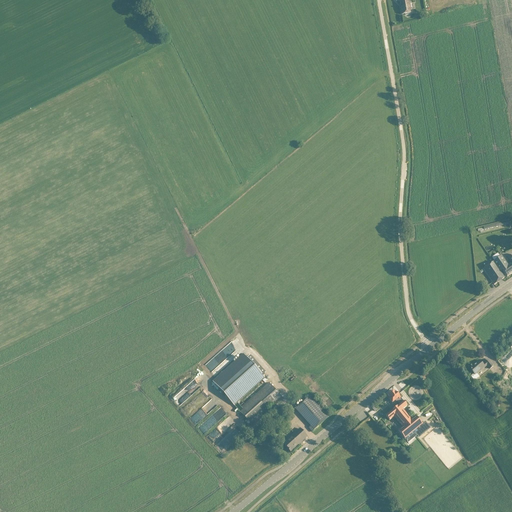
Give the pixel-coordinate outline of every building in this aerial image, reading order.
[(404,0),(400,1),(402,10),(401,10),(402,15),(405,14),(405,15),(406,16),(408,15),(408,14),(410,13),(410,9),(411,8),(409,0),(404,0)] [(484,228),(478,230),(478,231),(484,230),(485,230),(486,230),(492,228),(494,228),(502,226),(502,228),(505,227),(504,225),(509,224),(509,225),(509,226),(511,225),(510,222),(501,224),(501,223),(496,225),(491,226),(483,228),(484,228)] [(507,276),(511,272),(511,254),(509,257),(511,262),(511,263),(508,266),(502,256),(493,262),(500,272),(502,270),(507,276)] [(504,278),(500,272),(493,262),(483,269),(494,285),(504,278)] [(511,346),(498,358),(508,369),(511,365),(511,346)] [(212,382),(227,398),(238,410),(252,426),(282,398),(269,383),(241,407),(238,403),(263,381),(265,379),(243,354),(212,382)] [(472,365),(469,367),(470,369),(473,373),(474,374),(470,377),(474,382),(479,377),(477,374),(487,366),(489,369),(493,366),(492,365),(489,361),(485,364),(486,364),(483,366),(479,361),(473,366),(472,365)] [(503,380),(498,383),(510,398),(511,396),(511,377),(505,383),(503,380)] [(397,402),(400,405),(404,402),(396,393),(395,394),(393,391),(386,396),(392,403),(395,401),(397,403),(397,402)] [(199,397),(201,399),(195,404),(198,408),(194,411),(196,413),(212,399),(210,396),(208,397),(204,392),(199,397)] [(295,409),(310,426),(308,428),(312,432),(329,417),(315,402),(310,396),(295,409)] [(391,412),(386,416),(389,420),(390,421),(394,417),(402,427),(398,431),(401,435),(404,439),(414,431),(417,436),(419,438),(421,436),(424,434),(430,428),(425,422),(422,424),(419,421),(416,416),(411,420),(402,410),(407,406),(404,402),(400,405),(391,412)] [(284,444),(290,452),(307,437),(300,429),(284,444)]
